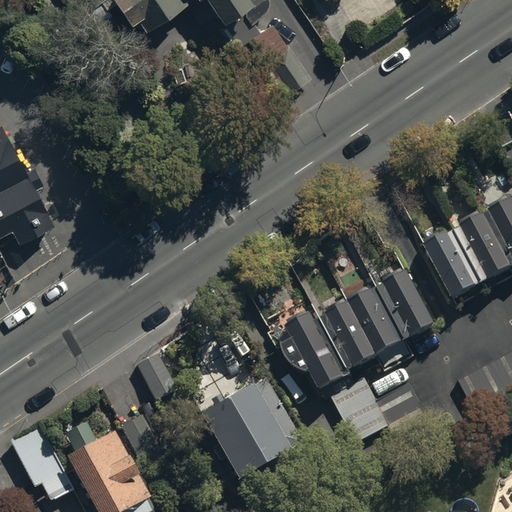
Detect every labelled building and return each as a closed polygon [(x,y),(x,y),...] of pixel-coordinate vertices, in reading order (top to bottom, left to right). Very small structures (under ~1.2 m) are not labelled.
[(73,0),(109,52),(183,1),(201,27),(219,14),(223,19),(240,8),(253,27),(267,14),(267,0),(73,0)] [(287,42),(265,58),(289,90),(310,74),(287,42)] [(0,121),(0,227),(1,227),(8,238),(52,213),(0,121)] [(511,200),(424,247),(452,300),(511,267),(511,200)] [(308,369),(328,408),(334,405),(356,444),(421,409),(407,384),(376,401),(364,378),(355,383),(347,368),(374,354),(385,374),(413,358),(402,338),(435,320),(405,267),(314,317),(309,309),(284,323),(290,334),(280,340),(280,342),(280,343),(281,344),(281,345),(282,346),(282,347),(283,348),(283,350),(284,351),(284,352),(285,353),(286,354),(286,355),(287,356),(288,357),(289,358),(290,359),(291,360),(292,361),(293,362),(294,363),(295,363),(296,364),(297,365),(298,365),(299,366),(300,366),(301,367),(303,367),(304,368),(305,368),(306,368),(307,369),(308,369)] [(511,346),(456,376),(474,411),(511,390),(511,346)] [(136,364),(153,395),(173,383),(156,353),(136,364)] [(198,414),(236,481),(299,446),(261,378),(198,414)] [(120,425),(139,458),(160,446),(142,413),(120,425)] [(65,447),(99,511),(140,511),(148,508),(141,495),(147,492),(111,423),(93,433),(84,417),(64,427),(72,443),(65,447)] [(9,440),(32,483),(39,479),(48,497),(70,486),(39,424),(9,440)]
